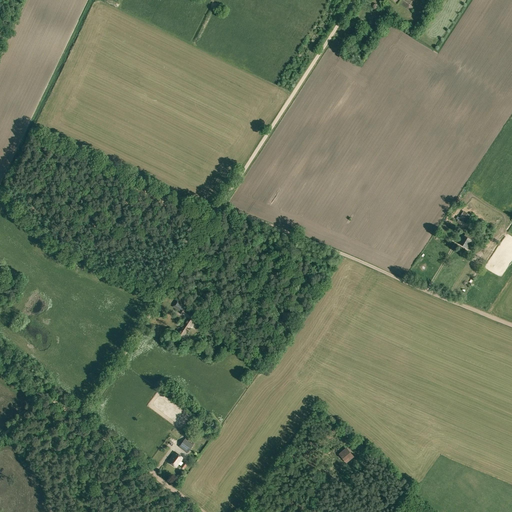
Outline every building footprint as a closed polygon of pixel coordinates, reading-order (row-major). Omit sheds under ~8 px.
[(361,33),(370,39),(374,32),(366,27),(361,33)] [(457,222),(462,225),(465,219),(469,222),(472,218),(468,216),(468,215),(463,212),(457,222)] [(458,243),(467,249),(472,241),(463,235),(458,243)] [(178,334),(183,337),(186,332),(188,333),(194,325),(192,324),(193,321),(192,320),(195,315),(185,308),(187,305),(178,300),(177,302),(173,307),(180,312),(180,314),(188,319),(178,334)] [(284,320),(292,320),(291,320),(291,316),(293,316),(293,312),(285,313),(285,316),(284,316),(284,320)] [(179,447),(187,453),(191,447),(193,445),(189,442),(187,441),(189,438),(187,436),(179,447)] [(352,451),(345,453),(347,460),(352,458),(353,461),(355,460),(352,451)] [(180,466),(184,469),(187,464),(184,461),(182,463),(181,461),(183,458),(175,452),(168,461),(176,468),(178,464),(180,466)]
